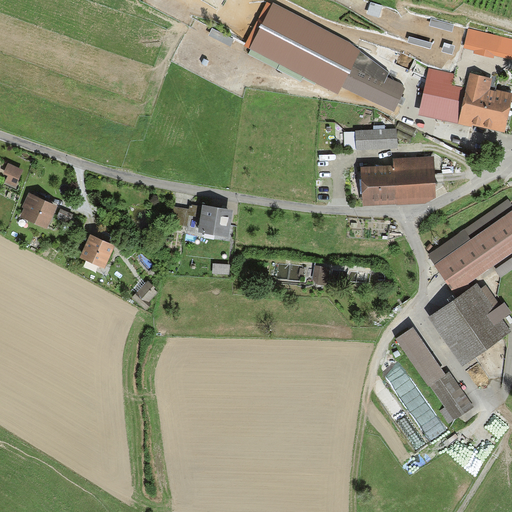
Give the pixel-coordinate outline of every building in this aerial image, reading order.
[(252,46),(338,92),(360,51),(274,5),(252,46)] [(466,47),(511,57),(511,41),(470,31),(466,47)] [(344,86),(392,109),(403,87),(382,77),(385,70),(361,53),(344,86)] [(431,71),(422,112),(503,130),(511,95),(489,91),(491,80),(471,75),(468,90),(450,87),(452,75),(431,71)] [(357,146),(393,145),(393,129),(357,130),(357,146)] [(364,165),(364,202),(422,201),(432,193),(431,157),(402,157),(402,164),(364,165)] [(3,179),(14,183),(20,169),(9,165),(3,179)] [(21,215),(44,225),(55,203),(32,192),(21,215)] [(200,227),(224,230),(227,205),(203,202),(200,227)] [(169,222),(185,225),(189,209),(172,205),(169,222)] [(511,208),(436,260),(453,285),(511,246),(511,208)] [(82,255),(102,265),(114,241),(93,231),(82,255)] [(211,271),(226,273),(228,261),(213,260),(211,271)] [(313,282),(324,283),(326,267),(315,266),(313,282)] [(141,305),(155,291),(146,282),(132,296),(141,305)] [(430,316),(460,359),(506,327),(476,284),(430,316)] [(412,323),(394,335),(426,383),(444,371),(412,323)] [(430,384),(453,418),(471,406),(447,372),(430,384)]
